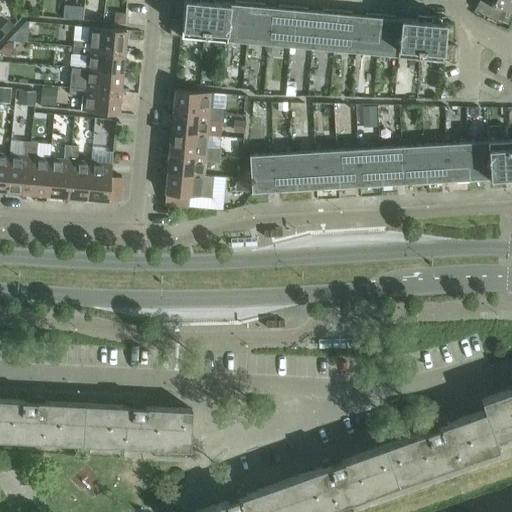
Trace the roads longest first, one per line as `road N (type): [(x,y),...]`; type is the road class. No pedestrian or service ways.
road 1 (tertiary): [(0,289),(231,299),(511,283)]
road 2 (tertiary): [(511,250),(218,262),(0,254)]
road 3 (residential): [(0,373),(382,389),(478,368)]
road 4 (residential): [(0,206),(134,215),(154,0)]
